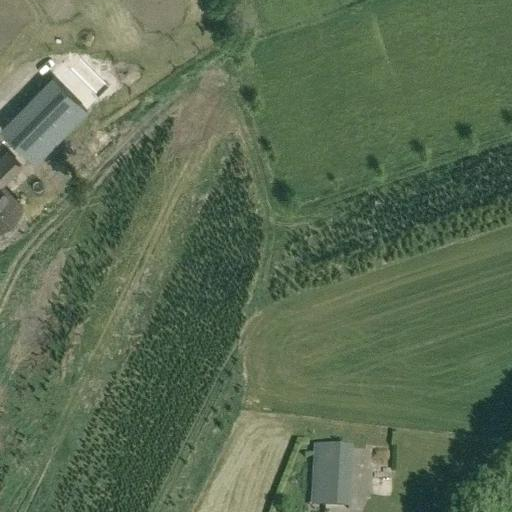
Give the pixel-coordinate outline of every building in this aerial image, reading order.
[(27,44),(50,45),(51,13),(58,14),(58,1),(29,0),(27,44)] [(174,23),(185,21),(180,0),(177,0),(169,2),(174,23)] [(45,153),(87,110),(52,76),(10,119),(45,153)] [(0,226),(3,230),(24,206),(1,185),(20,164),(6,152),(0,158),(0,226)] [(353,450),(316,448),(314,486),(351,488),(353,450)] [(383,479),(399,479),(398,461),(382,461),(383,479)]
